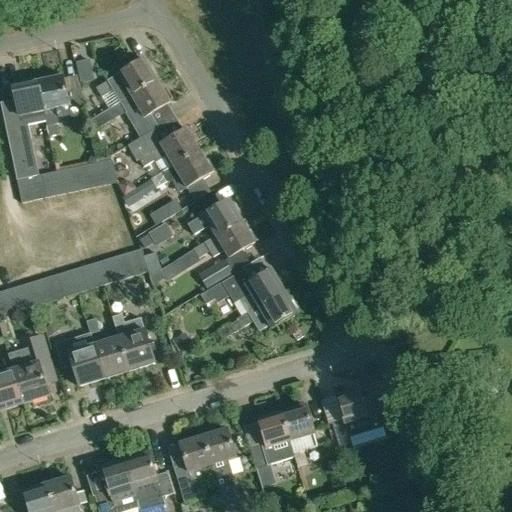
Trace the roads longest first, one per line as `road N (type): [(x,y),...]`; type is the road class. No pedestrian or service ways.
road 1 (residential): [(157,17),(328,296),(345,331),(343,348),(331,360),(0,461)]
road 2 (residential): [(0,48),(157,17)]
